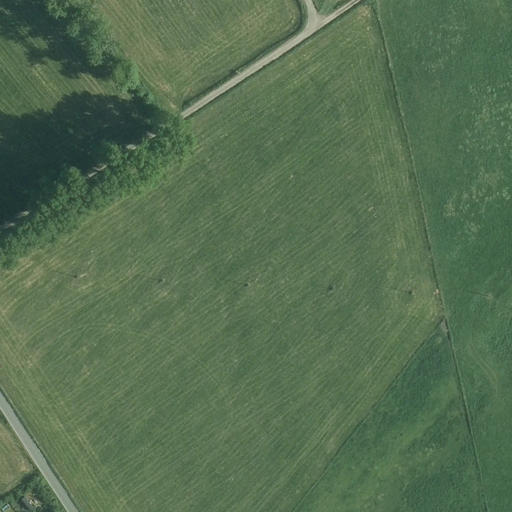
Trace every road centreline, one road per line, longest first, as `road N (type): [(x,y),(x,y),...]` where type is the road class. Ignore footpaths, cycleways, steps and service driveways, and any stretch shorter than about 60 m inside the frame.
road 1 (track): [(305,0),(316,25),(0,229)]
road 2 (tertiary): [(0,397),(74,511)]
